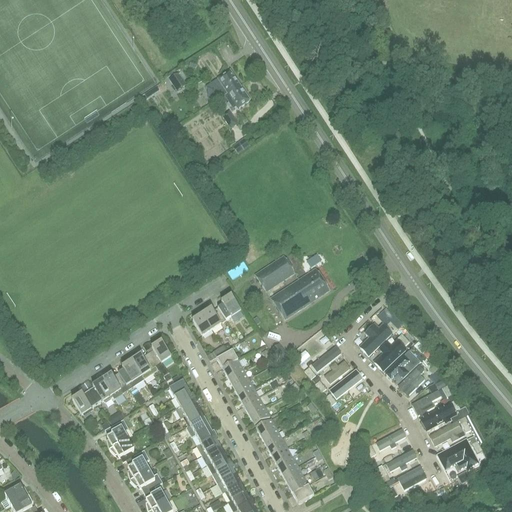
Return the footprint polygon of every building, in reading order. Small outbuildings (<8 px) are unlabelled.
[(222,98),(240,87),(231,72),(206,87),(208,91),(207,96),(209,101),(211,105),(222,98)] [(169,81),(177,92),(186,86),(178,74),(169,81)] [(250,101),(240,87),(222,98),(232,113),(250,101)] [(222,117),(230,130),(238,125),(229,112),(222,117)] [(199,118),(181,125),(193,152),(200,148),(199,146),(204,144),(205,147),(215,142),(211,132),(218,129),(213,119),(202,124),(199,118)] [(55,185),(50,189),(54,195),(60,191),(55,185)] [(239,231),(245,227),(241,221),(235,225),(239,231)] [(266,293),(295,274),(283,257),(255,276),(266,293)] [(284,321),(329,291),(315,270),(270,300),(284,321)] [(241,312),(231,298),(221,304),(223,306),(218,309),(219,311),(226,322),(231,319),(235,324),(244,317),(241,312)] [(212,331),(226,322),(219,311),(214,314),(211,311),(202,317),(212,331)] [(212,331),(202,317),(193,323),(202,337),(212,331)] [(398,331),(390,323),(386,327),(394,335),(398,331)] [(409,343),(402,335),(398,339),(405,347),(409,351),(417,359),(421,364),(429,371),(433,367),(426,359),(421,355),(414,347),(415,346),(411,341),(409,343)] [(162,364),(171,358),(161,343),(152,350),(154,353),(149,357),(156,368),(159,372),(163,378),(169,375),(162,364)] [(227,352),(224,347),(213,354),(216,359),(227,352)] [(176,351),(181,360),(186,357),(181,348),(176,351)] [(195,348),(191,350),(196,359),(200,357),(195,348)] [(316,376),(342,359),(336,350),(311,368),(316,376)] [(238,362),(233,352),(217,361),(223,370),(238,362)] [(305,353),(296,361),(304,370),(314,363),(305,353)] [(207,357),(207,358),(210,363),(216,359),(213,354),(207,357)] [(141,356),(131,363),(144,382),(159,372),(156,368),(149,357),(143,360),(141,356)] [(243,371),(238,362),(223,370),(228,380),(243,371)] [(125,372),(119,376),(126,387),(129,391),(144,382),(131,363),(122,369),(125,372)] [(346,378),(344,375),(349,371),(343,363),(330,373),(331,374),(323,380),(330,390),(346,378)] [(316,377),(309,369),(305,373),(311,381),(316,377)] [(249,380),(243,371),(228,380),(233,389),(249,380)] [(396,391),(407,401),(424,382),(413,372),(396,391)] [(434,373),(427,380),(433,385),(440,378),(434,373)] [(114,380),(111,376),(102,382),(112,397),(113,399),(115,401),(123,395),(121,391),(126,387),(119,376),(114,380)] [(355,390),(360,385),(351,376),(336,392),(347,403),(357,393),(355,390)] [(254,390),(249,380),(233,389),(238,399),(254,390)] [(112,397),(102,382),(93,388),(95,392),(90,395),(97,406),(103,402),(105,404),(113,399),(112,397)] [(159,386),(163,392),(169,388),(165,382),(159,386)] [(189,392),(183,382),(169,390),(175,400),(189,392)] [(326,391),(320,382),(315,386),(322,394),(326,391)] [(452,396),(447,386),(442,389),(447,399),(452,396)] [(259,399),(254,390),(238,399),(244,408),(259,399)] [(194,401),(189,392),(175,400),(180,409),(194,401)] [(91,410),(97,406),(90,395),(84,399),(82,395),(72,401),(82,416),(83,415),(84,418),(93,412),(91,410)] [(337,404),(330,395),(325,399),(332,407),(336,404),(337,404)] [(264,409),(259,399),(244,408),(249,417),(264,409)] [(183,419),(199,410),(194,401),(180,409),(176,411),(181,421),(183,420),(183,419)] [(460,411),(455,401),(450,404),(455,414),(460,411)] [(448,408),(419,425),(425,435),(454,417),(448,408)] [(469,416),(465,408),(460,411),(465,419),(469,416)] [(270,418),(264,409),(249,417),(254,427),(270,418)] [(204,420),(199,410),(183,419),(183,420),(188,429),(204,420)] [(424,411),(413,417),(416,422),(426,416),(424,411)] [(113,416),(107,420),(111,426),(117,423),(113,416)] [(471,419),(466,422),(461,425),(466,434),(471,431),(476,429),(471,419)] [(196,437),(210,429),(204,420),(188,429),(186,430),(192,440),(196,437)] [(129,431),(124,421),(105,432),(108,437),(107,438),(108,441),(107,442),(109,450),(109,451),(128,440),(124,434),(129,431)] [(277,431),(271,421),(256,430),(261,439),(277,431)] [(438,457),(450,451),(448,447),(464,440),(457,425),(429,439),(438,457)] [(215,438),(210,429),(196,437),(201,446),(215,438)] [(282,440),(277,431),(261,439),(267,449),(282,440)] [(373,448),(378,460),(408,445),(402,433),(373,448)] [(475,437),(467,441),(470,446),(472,445),(477,455),(482,452),(477,442),(475,437)] [(202,458),(220,448),(215,438),(201,446),(196,449),(202,458)] [(131,453),(134,452),(128,440),(109,451),(110,452),(116,458),(117,457),(119,460),(120,459),(123,464),(126,463),(134,458),(131,453)] [(287,450),(282,440),(267,449),(272,458),(287,450)] [(371,459),(376,456),(371,447),(366,450),(371,459)] [(225,457),(220,448),(202,458),(207,467),(225,457)] [(293,459),(287,450),(272,458),(277,468),(293,459)] [(149,471),(145,464),(150,462),(144,452),(134,458),(126,463),(129,468),(128,469),(129,472),(128,473),(130,481),(130,482),(149,471)] [(387,466),(390,476),(417,466),(413,456),(387,466)] [(231,466),(225,457),(207,467),(212,477),(231,466)] [(298,468),(293,459),(277,468),(282,477),(298,468)] [(183,469),(187,466),(189,465),(187,461),(181,464),(183,469)] [(236,476),(231,466),(212,477),(217,486),(236,476)] [(382,479),(387,476),(382,467),(377,470),(382,479)] [(303,478),(298,468),(282,477),(288,487),(303,478)] [(398,481),(404,494),(426,483),(420,470),(398,481)] [(163,485),(157,475),(153,478),(149,471),(130,482),(131,483),(136,488),(138,487),(140,490),(141,490),(144,495),(155,489),(163,485)] [(192,476),(188,478),(191,482),(195,480),(194,479),(199,476),(197,473),(192,476)] [(466,473),(457,478),(459,481),(461,484),(461,485),(470,481),(469,479),(466,473)] [(227,493),(241,485),(236,476),(217,486),(218,487),(213,489),(217,497),(222,495),(225,494),(227,493)] [(308,487),(303,478),(288,487),(293,496),(308,487)] [(385,485),(387,489),(396,485),(394,480),(385,485)] [(312,493),(329,486),(327,481),(310,487),(312,493)] [(29,497),(25,489),(22,490),(21,488),(17,490),(14,485),(3,491),(6,496),(5,497),(6,499),(1,502),(5,510),(10,507),(11,507),(29,497)] [(246,494),(241,485),(227,493),(225,494),(230,504),(233,502),(232,502),(246,494)] [(314,497),(308,487),(293,496),(298,506),(314,497)] [(398,497),(393,488),(388,491),(393,500),(398,497)] [(151,511),(167,503),(161,492),(158,494),(155,489),(144,495),(147,501),(146,501),(147,504),(146,505),(147,511),(151,511)] [(252,504),(246,494),(232,502),(233,502),(230,504),(228,505),(232,511),(236,511),(238,511),(252,504)] [(29,511),(28,511),(32,509),(31,506),(33,505),(29,497),(11,507),(13,511),(29,511)] [(219,501),(209,507),(211,509),(212,511),(222,507),(219,501)] [(176,511),(177,511),(176,511),(171,511),(167,503),(151,511),(176,511)] [(398,511),(399,511),(404,510),(402,503),(396,506),(398,511)]
